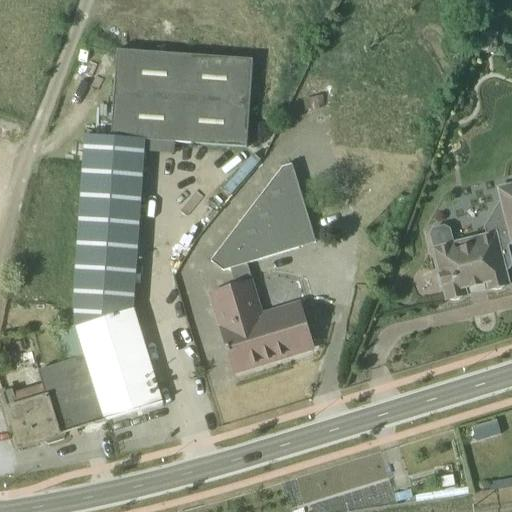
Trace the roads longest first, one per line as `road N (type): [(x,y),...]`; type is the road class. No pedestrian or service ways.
road 1 (primary): [(13,511),(202,470),(511,375)]
road 2 (track): [(0,266),(88,0)]
